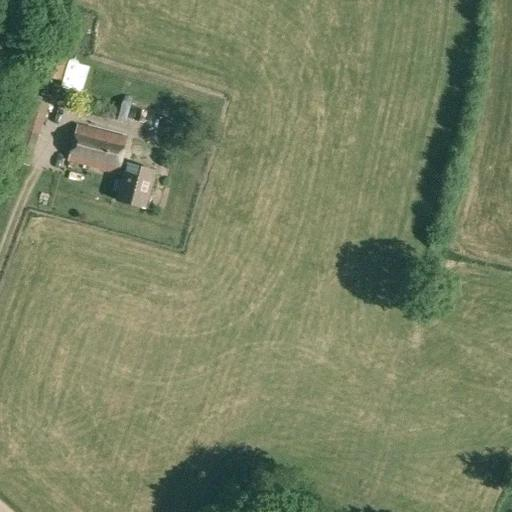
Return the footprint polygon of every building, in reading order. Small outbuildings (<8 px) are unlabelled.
[(37,74),(61,80),(77,20),(54,14),(37,74)] [(36,92),(46,96),(51,81),(41,77),(36,92)] [(0,155),(29,166),(49,99),(28,92),(22,112),(20,111),(15,126),(10,125),(0,155)] [(137,109),(133,119),(143,122),(146,112),(137,109)] [(67,161),(118,175),(127,136),(76,123),(67,161)] [(115,199),(144,207),(153,170),(125,163),(115,199)]
